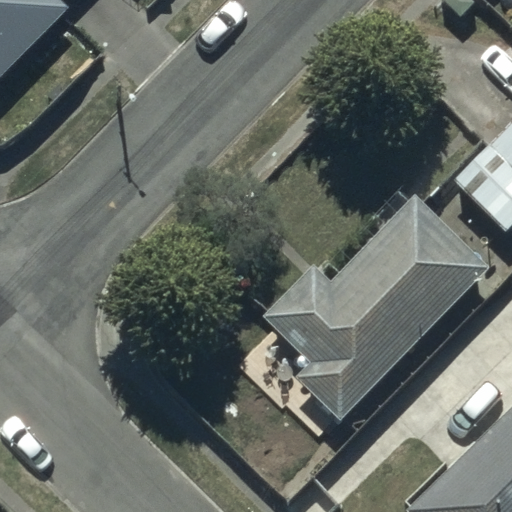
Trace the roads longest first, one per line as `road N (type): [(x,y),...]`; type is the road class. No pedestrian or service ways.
road 1 (residential): [(0,307),(291,0)]
road 2 (residential): [(0,356),(152,511)]
